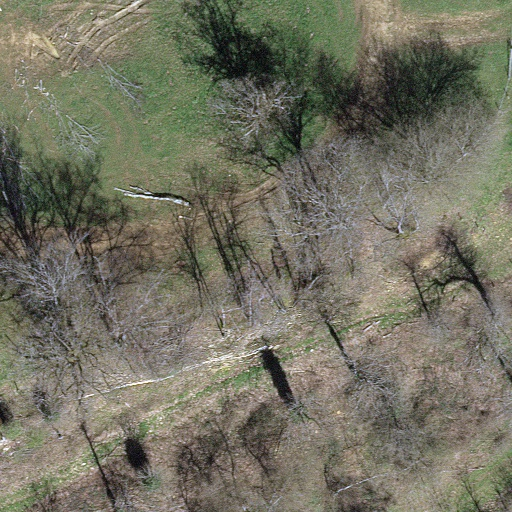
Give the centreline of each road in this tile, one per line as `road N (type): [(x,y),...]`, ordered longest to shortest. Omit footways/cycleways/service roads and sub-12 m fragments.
road 1 (track): [(0,505),(379,322),(511,240)]
road 2 (track): [(369,0),(366,61),(352,110),(321,156),(280,187),(196,230),(118,240),(0,238)]
road 3 (track): [(370,26),(511,15)]
